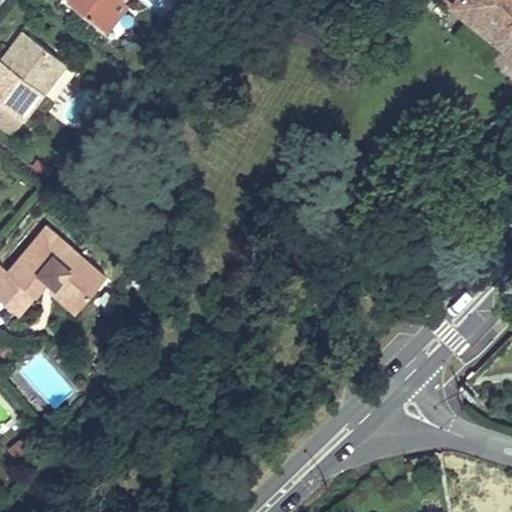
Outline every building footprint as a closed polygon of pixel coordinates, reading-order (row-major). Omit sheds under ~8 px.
[(67,0),(67,1),(97,25),(117,0),(67,0)] [(124,0),(117,0),(97,25),(105,31),(127,3),(124,0)] [(511,0),(454,0),(452,4),(511,49),(511,0)] [(283,26),(286,14),(276,11),(273,23),(283,26)] [(323,38),(326,26),(286,14),(283,26),(282,34),(321,45),(323,38)] [(332,41),(335,28),(326,26),(323,38),(332,41)] [(25,30),(2,59),(9,64),(31,35),(25,30)] [(2,59),(0,62),(0,125),(4,129),(17,113),(36,88),(42,92),(65,62),(31,35),(9,64),(2,59)] [(46,226),(0,280),(0,296),(19,313),(44,285),(48,289),(53,282),(80,304),(104,276),(46,226)] [(53,282),(48,289),(74,312),(80,304),(53,282)] [(391,329),(377,341),(381,345),(395,334),(391,329)]
